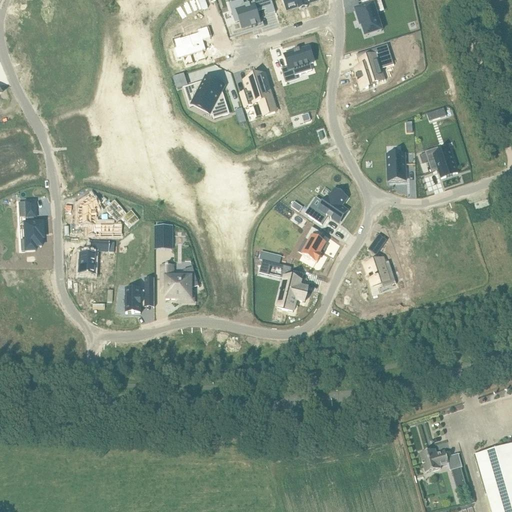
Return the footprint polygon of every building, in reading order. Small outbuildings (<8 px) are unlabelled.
[(245,6),(231,10),(235,23),(239,22),(242,29),(251,26),(252,28),(252,27),(252,26),(255,25),(256,26),(256,25),(260,23),(257,12),(255,8),(272,3),(271,0),(252,0),(253,3),(249,4),(249,3),(248,4),(249,4),(245,5),(244,5),(245,6)] [(282,0),(286,11),(298,7),(299,10),(307,7),(306,5),(318,1),(317,0),(282,0)] [(363,8),(355,10),(360,26),(362,26),(365,37),(382,31),(376,14),(371,0),(365,0),(360,2),(361,2),(363,8)] [(182,47),(173,50),(177,61),(183,59),(186,67),(206,61),(203,52),(207,51),(204,42),(211,40),(211,38),(213,37),(209,27),(197,31),(197,33),(180,39),(182,47)] [(358,68),(355,69),(357,75),(356,76),(356,77),(357,76),(358,80),(357,80),(358,81),(360,81),(361,85),(363,90),(366,89),(375,86),(374,84),(383,81),(377,64),(380,63),(388,60),(391,59),(389,54),(388,51),(387,47),(388,46),(387,45),(356,55),(356,56),(358,56),(361,67),(360,67),(358,68)] [(288,67),(281,70),(282,75),(293,71),(294,73),(295,76),(296,76),(312,71),(310,64),(313,63),(308,48),(299,51),(299,49),(298,50),(299,51),(294,53),(294,51),(293,51),(293,53),(285,56),(288,67)] [(248,93),(241,95),(245,108),(252,105),(259,103),(263,114),(275,111),(275,110),(264,75),(245,81),(248,93)] [(206,82),(185,89),(190,107),(198,105),(208,101),(212,112),(214,119),(223,116),(228,115),(220,90),(223,89),(224,87),(206,78),(205,80),(206,82)] [(242,109),(235,111),(239,124),(246,122),(242,109)] [(446,117),(444,109),(438,111),(440,118),(445,116),(446,117)] [(308,114),(301,116),(304,123),(310,121),(308,114)] [(438,149),(425,153),(425,154),(428,162),(432,173),(432,171),(436,169),(437,171),(438,171),(441,179),(446,178),(453,176),(458,174),(450,150),(439,154),(438,149)] [(405,155),(387,156),(388,182),(406,181),(405,155)] [(313,209),(308,216),(322,225),(321,224),(327,215),(331,219),(330,220),(331,220),(332,219),(339,224),(348,212),(341,207),(347,199),(334,190),(329,198),(327,197),(323,203),(317,212),(313,209)] [(90,198),(77,207),(77,219),(77,225),(77,227),(87,227),(87,237),(100,237),(100,234),(112,234),(112,237),(113,237),(113,234),(121,234),(121,237),(122,237),(122,235),(122,227),(121,227),(121,225),(113,225),(95,225),(95,216),(100,212),(90,198)] [(24,241),(20,242),(21,252),(25,252),(25,253),(35,252),(35,248),(41,248),(41,241),(43,240),(42,224),(33,224),(33,218),(35,218),(34,202),(25,203),(26,218),(26,225),(23,225),(24,241)] [(294,202),(291,207),(299,213),(302,208),(294,202)] [(445,240),(441,242),(445,256),(458,251),(456,246),(466,242),(458,219),(443,224),(445,231),(442,232),(445,240)] [(414,227),(396,233),(396,234),(397,233),(405,259),(405,260),(423,254),(423,253),(422,254),(421,251),(424,250),(427,258),(426,258),(426,259),(437,255),(436,255),(431,240),(432,239),(421,242),(421,243),(422,243),(423,245),(420,246),(414,228),(414,227)] [(156,228),(156,241),(172,241),(172,228),(156,228)] [(309,242),(302,255),(317,263),(321,257),(321,256),(319,255),(325,245),(318,241),(322,234),(312,228),(305,240),(309,242)] [(379,235),(375,240),(383,246),(387,241),(379,235)] [(77,276),(77,277),(78,277),(93,278),(94,278),(94,277),(93,277),(94,257),(95,257),(95,256),(95,253),(108,254),(109,244),(108,243),(108,244),(89,243),(89,242),(88,253),(89,253),(90,253),(90,256),(78,255),(78,256),(79,256),(77,276)] [(261,252),(259,260),(266,262),(268,254),(261,252)] [(383,259),(365,265),(369,274),(373,286),(382,283),(393,279),(395,285),(396,285),(389,262),(384,264),(383,259)] [(262,261),(259,274),(268,276),(270,267),(283,270),(280,279),(285,280),(277,309),(293,313),(296,301),(305,303),(308,290),(299,287),(302,277),(303,277),(303,276),(290,273),(291,268),(262,261)] [(163,278),(162,278),(162,292),(166,292),(166,300),(177,300),(177,303),(193,303),(193,293),(191,293),(191,289),(198,287),(198,288),(199,288),(193,267),(192,268),(183,271),(183,278),(172,278),(163,278)] [(126,298),(125,298),(125,299),(127,299),(127,306),(125,306),(125,307),(126,307),(126,315),(141,315),(141,308),(141,307),(145,307),(145,299),(154,299),(154,280),(145,280),(145,291),(141,291),(126,291),(126,298)] [(511,511),(511,445),(487,453),(487,451),(473,455),(485,496),(487,495),(491,511),(511,511)] [(462,468),(461,464),(458,455),(447,458),(445,452),(436,454),(436,452),(429,454),(429,452),(420,455),(425,474),(441,469),(440,467),(448,465),(450,472),(462,468)]
